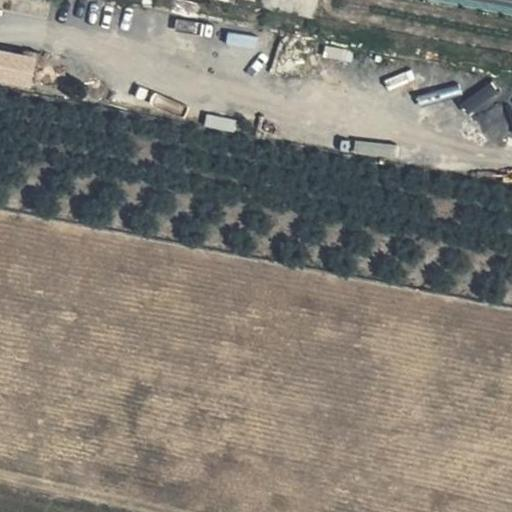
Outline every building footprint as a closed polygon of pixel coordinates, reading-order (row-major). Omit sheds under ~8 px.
[(0,0),(0,20),(13,23),(16,0),(0,0)] [(226,33),(226,45),(256,47),(256,35),(226,33)] [(45,53),(14,47),(12,58),(0,56),(0,82),(41,89),(45,53)] [(411,70),(383,78),(387,89),(414,81),(411,70)] [(511,99),(502,104),(492,83),(466,96),(488,143),(511,131),(511,99)] [(206,113),(204,125),(233,132),(236,120),(206,113)] [(354,141),(353,155),(395,157),(395,143),(354,141)]
